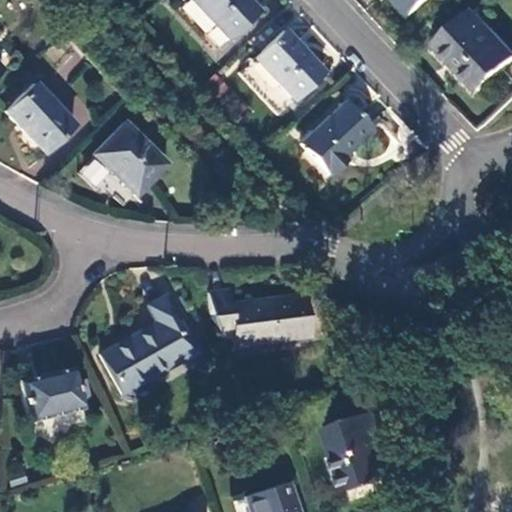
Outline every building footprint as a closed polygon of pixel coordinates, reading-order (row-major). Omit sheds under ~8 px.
[(185,0),(175,10),(213,50),(224,39),(226,41),(256,12),(245,0),(185,0)] [(426,0),(397,0),(411,15),(426,0)] [(511,60),(511,50),(475,10),(436,45),(479,91),(511,60)] [(252,59),(292,101),(320,73),(280,31),(252,59)] [(72,125),(33,85),(3,113),(42,155),(72,125)] [(341,103),(298,144),(328,175),(343,160),(339,156),(367,129),(341,103)] [(163,164),(121,123),(90,155),(133,197),(163,164)] [(302,295),(227,304),(225,291),(207,293),(211,317),(221,339),(231,337),(233,348),(308,338),(302,295)] [(193,353),(162,298),(145,308),(154,323),(97,356),(120,396),(193,353)] [(68,374),(21,386),(29,418),(77,406),(68,374)] [(377,414),(327,430),(347,492),(396,476),(377,414)] [(292,511),(284,484),(243,498),(247,511),(292,511)]
